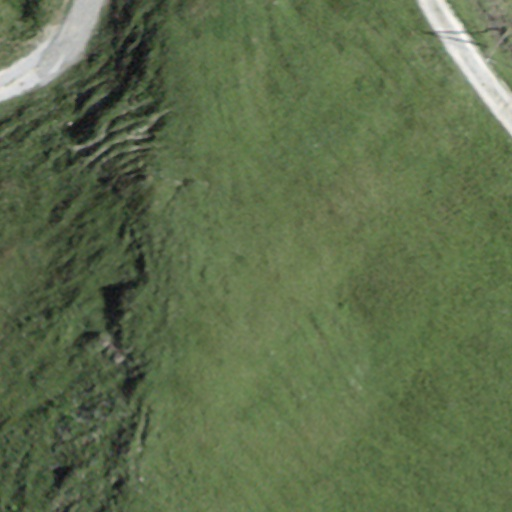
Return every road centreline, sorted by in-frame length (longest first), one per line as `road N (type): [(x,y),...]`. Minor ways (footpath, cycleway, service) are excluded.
road 1 (track): [(511,114),(432,0)]
road 2 (track): [(0,88),(24,77),(86,0)]
